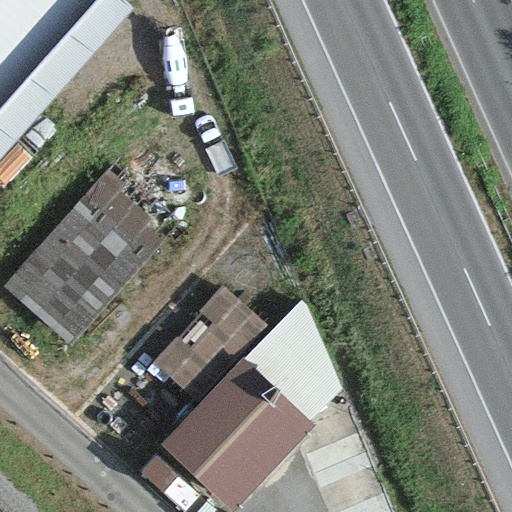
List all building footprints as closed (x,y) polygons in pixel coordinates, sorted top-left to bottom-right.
[(0,154),(131,8),(121,0),(95,0),(0,108),(0,154)] [(0,0),(0,108),(95,0),(0,0)] [(123,187),(105,171),(1,287),(69,347),(163,243),(144,226),(150,220),(119,192),(123,187)] [(240,357),(272,328),(220,289),(150,364),(197,404),(240,357)] [(308,421),(341,388),(301,301),(272,328),(240,357),(308,421)] [(308,421),(240,357),(197,404),(158,446),(229,511),(231,511),(314,427),(308,421)]
